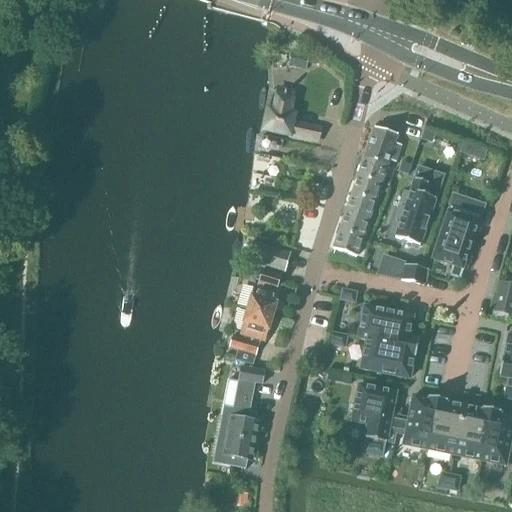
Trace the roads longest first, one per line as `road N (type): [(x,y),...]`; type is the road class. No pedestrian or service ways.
road 1 (unclassified): [(312,272),(376,33)]
road 2 (unclassified): [(262,511),(312,272)]
road 3 (residential): [(312,272),(469,304)]
road 4 (secondary): [(376,33),(416,67),(511,86)]
road 5 (secondary): [(511,85),(425,41),(376,33)]
road 6 (residential): [(469,304),(511,177)]
